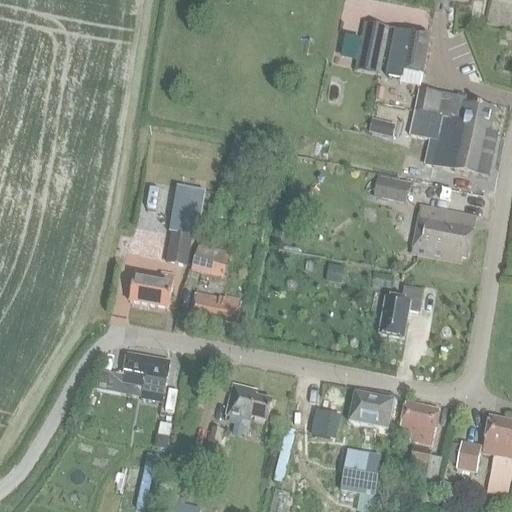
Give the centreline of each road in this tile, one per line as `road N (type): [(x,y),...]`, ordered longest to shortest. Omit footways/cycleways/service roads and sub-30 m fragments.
road 1 (unclassified): [(0,490),(120,338),(469,398)]
road 2 (unclassified): [(469,398),(511,150)]
